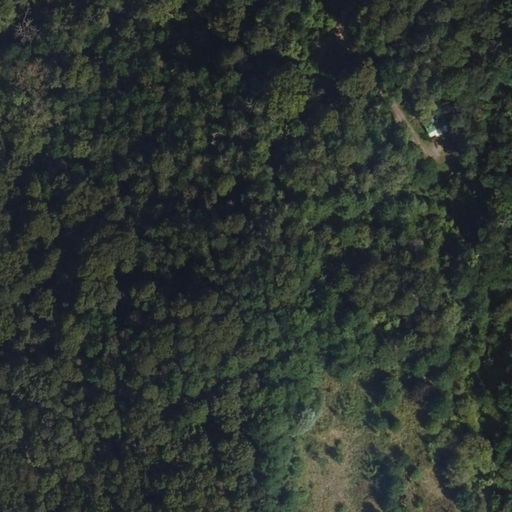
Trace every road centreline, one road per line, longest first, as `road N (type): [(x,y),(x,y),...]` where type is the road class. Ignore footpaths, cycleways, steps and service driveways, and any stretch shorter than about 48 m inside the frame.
road 1 (track): [(511,288),(504,293),(487,277),(343,25),(351,0)]
road 2 (secondary): [(128,0),(0,119)]
